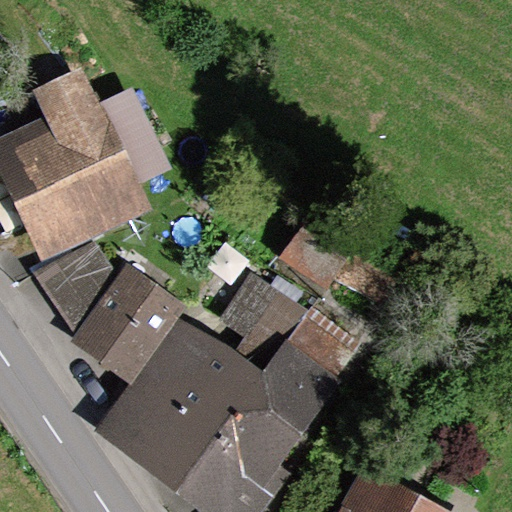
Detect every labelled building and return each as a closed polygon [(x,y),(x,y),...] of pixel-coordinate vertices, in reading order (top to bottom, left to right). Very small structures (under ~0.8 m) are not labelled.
[(152,209),(139,183),(171,168),(132,86),(99,102),(81,65),(31,89),(44,117),(0,137),(0,178),(40,262),(94,237),(152,209)] [(303,223),(276,260),(323,294),(350,258),(303,223)] [(126,262),(119,273),(94,237),(40,262),(31,267),(75,335),(69,343),(129,385),(178,315),(186,304),(126,262)] [(306,303),(254,266),(217,318),(244,337),(232,353),(178,315),(129,385),(94,434),(173,490),(306,303)] [(363,343),(306,303),(173,490),(204,511),(274,511),(298,478),(278,464),(363,343)] [(443,511),(345,455),(313,511),(443,511)]
